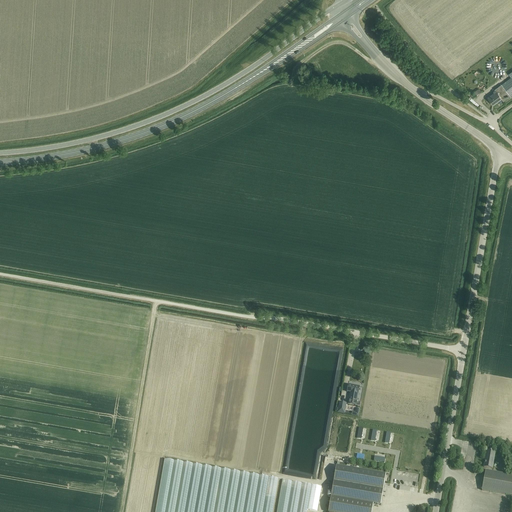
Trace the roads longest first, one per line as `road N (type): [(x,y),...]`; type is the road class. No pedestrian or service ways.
road 1 (unclassified): [(339,4),(231,80),(169,112),(114,133),(0,153)]
road 2 (secondary): [(0,162),(150,130),(295,49)]
road 3 (track): [(249,318),(0,274)]
road 4 (unclassified): [(463,350),(249,318)]
road 5 (track): [(121,511),(154,301)]
road 6 (unclassified): [(463,350),(499,149)]
road 7 (unclassified): [(435,511),(463,350)]
